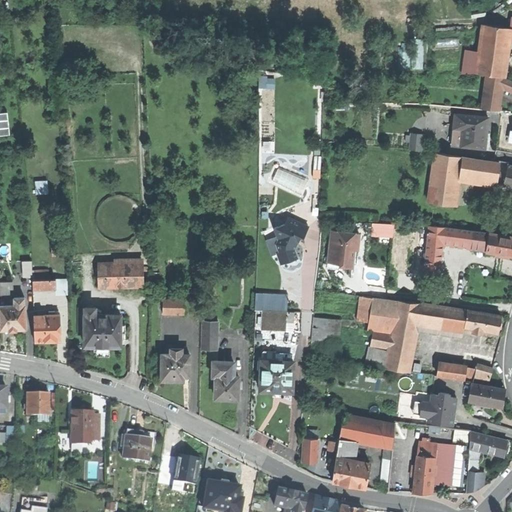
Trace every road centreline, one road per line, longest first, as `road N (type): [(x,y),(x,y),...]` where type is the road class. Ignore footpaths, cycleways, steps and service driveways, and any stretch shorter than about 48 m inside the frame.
road 1 (tertiary): [(0,361),(137,397),(289,474)]
road 2 (residential): [(289,474),(307,310)]
road 3 (tertiary): [(289,474),(314,487),(437,511)]
